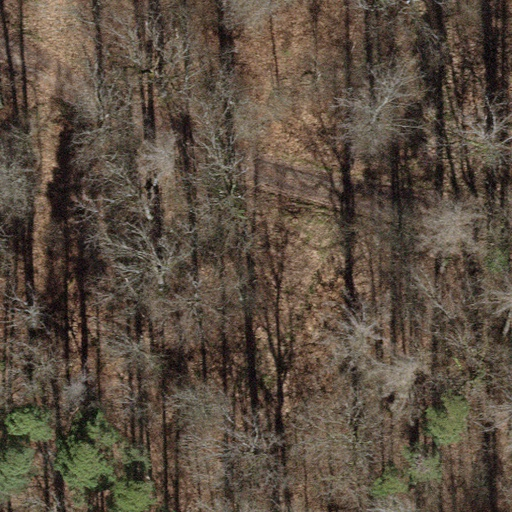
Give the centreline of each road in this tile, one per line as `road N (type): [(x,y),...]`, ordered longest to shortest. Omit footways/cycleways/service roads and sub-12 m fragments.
road 1 (track): [(511,213),(297,183),(0,49)]
road 2 (track): [(337,0),(377,194)]
